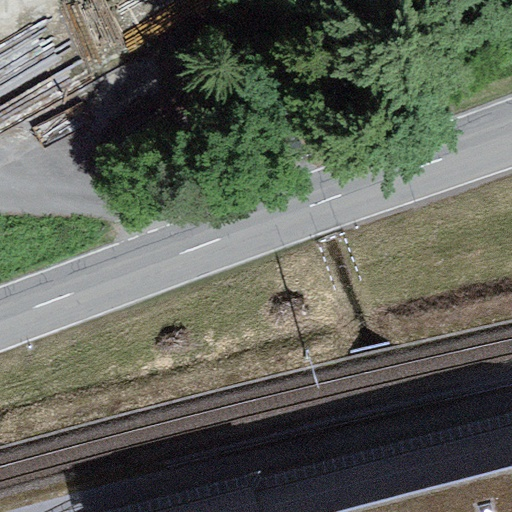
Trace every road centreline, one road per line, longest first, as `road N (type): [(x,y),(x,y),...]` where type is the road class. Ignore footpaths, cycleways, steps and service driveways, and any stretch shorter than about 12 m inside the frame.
road 1 (primary): [(511,137),(0,321)]
road 2 (track): [(207,244),(96,208),(0,194)]
